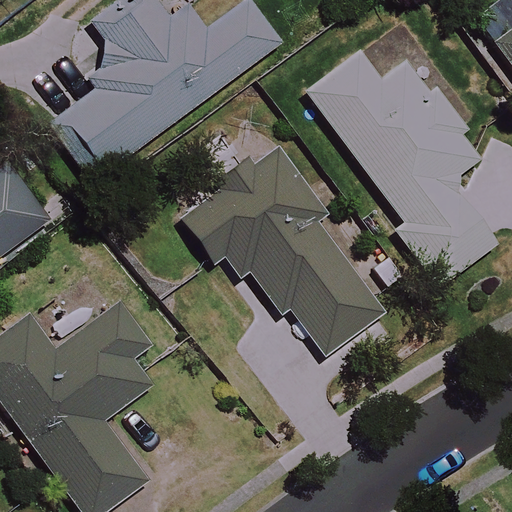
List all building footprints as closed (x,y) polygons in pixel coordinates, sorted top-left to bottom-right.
[(45,128),(85,183),(102,171),(104,175),(278,47),(245,2),(202,33),(186,11),(172,22),(155,0),(127,0),(88,28),(111,59),(84,79),(94,92),(45,128)] [(511,0),(502,0),(473,22),(511,74),(511,0)] [(377,87),(354,56),(302,96),(400,225),(390,233),(435,291),(496,245),(449,183),(478,161),(405,65),(377,87)] [(328,218),(280,146),(240,173),(243,177),(179,220),(211,268),(223,259),(239,282),(250,275),(278,317),(289,310),(320,357),(384,314),(322,221),(328,218)] [(6,169),(0,173),(0,254),(44,224),(6,169)] [(148,342),(120,304),(56,352),(32,319),(0,342),(0,408),(76,511),(98,511),(146,477),(101,416),(144,385),(125,359),(148,342)]
